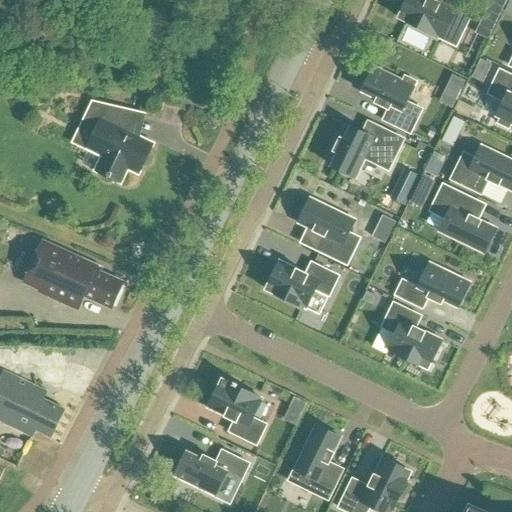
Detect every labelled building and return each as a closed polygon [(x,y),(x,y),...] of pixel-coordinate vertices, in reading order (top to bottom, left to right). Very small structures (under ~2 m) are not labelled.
[(463,31),(475,7),(460,0),(439,0),(438,3),(433,0),(407,0),(398,18),(442,40),(450,24),(463,31)] [(496,24),(503,10),(492,4),(485,19),(496,24)] [(486,78),(492,65),(481,59),(475,72),(486,78)] [(406,102),(416,82),(405,77),(403,81),(374,67),(362,93),(377,100),(375,103),(388,110),(383,120),(410,134),(422,110),(406,102)] [(511,76),(500,70),(488,94),(504,102),(496,117),(511,125),(511,76)] [(448,84),(461,90),(465,82),(452,75),(448,84)] [(96,171),(120,183),(127,169),(138,174),(152,145),(130,134),(135,114),(93,105),(83,126),(96,133),(87,149),(103,157),(96,171)] [(459,137),(466,122),(455,117),(447,131),(459,137)] [(389,171),(404,140),(368,122),(363,133),(350,127),(344,140),(340,138),(334,152),(337,153),(331,166),(356,179),(365,159),(389,171)] [(451,180),(481,195),(488,180),(511,191),(511,160),(482,146),(475,159),(464,154),(451,180)] [(434,152),(424,171),(436,177),(445,158),(434,152)] [(429,190),(433,181),(422,176),(418,185),(429,190)] [(484,254),(496,229),(468,215),(475,201),(443,185),(430,211),(446,219),(440,232),(484,254)] [(405,206),(409,198),(396,192),(392,200),(405,206)] [(355,220),(311,199),(298,224),(324,236),(317,250),(347,265),(360,239),(348,233),(355,220)] [(380,229),(375,239),(385,244),(390,233),(380,229)] [(123,284),(100,273),(102,269),(42,242),(23,283),(45,293),(44,295),(78,310),(84,296),(112,309),(113,306),(117,305),(120,298),(118,295),(123,284)] [(329,297),(339,277),(311,263),(306,274),(280,261),(266,290),(306,309),(315,290),(329,297)] [(403,281),(396,295),(423,309),(428,298),(441,304),(443,301),(458,308),(470,283),(430,263),(418,288),(403,281)] [(367,292),(363,300),(374,306),(379,297),(367,292)] [(428,369),(442,340),(415,328),(421,317),(394,304),(382,328),(396,334),(388,350),(428,369)] [(0,421),(32,436),(35,429),(51,437),(64,409),(32,394),(35,386),(3,370),(0,375),(0,421)] [(253,419),(262,399),(237,387),(238,384),(234,382),(233,385),(222,380),(208,409),(235,421),(229,432),(257,445),(266,425),(253,419)] [(290,406),(303,411),(307,403),(294,397),(290,406)] [(328,501),(343,470),(329,463),(341,438),(316,425),(289,481),(328,501)] [(202,459),(187,452),(175,477),(214,496),(227,472),(242,479),(249,464),(222,451),(217,462),(204,455),(202,459)] [(381,511),(391,511),(411,472),(382,458),(368,487),(352,480),(339,508),(346,511),(367,511),(370,506),(381,511)]
